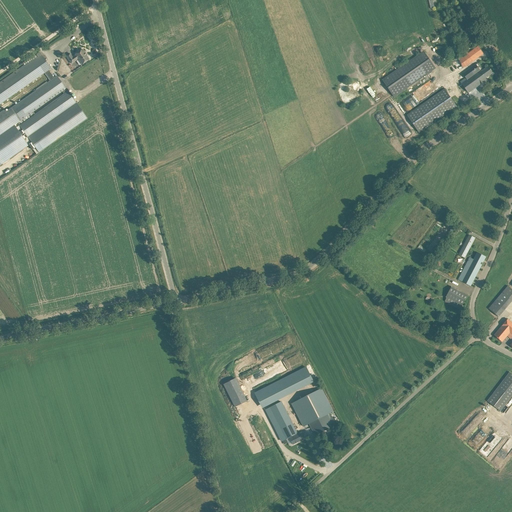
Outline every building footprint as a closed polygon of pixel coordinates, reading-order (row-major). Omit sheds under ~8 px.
[(467,52),(458,58),(463,68),(483,53),(478,46),(468,53),(467,52)] [(75,55),(72,57),(70,53),(66,56),(71,64),(78,59),(82,64),(89,60),(86,56),(87,55),(83,49),(75,55)] [(382,80),(395,97),(436,69),(423,51),(382,80)] [(0,163),(28,147),(15,126),(21,126),(21,130),(23,134),(25,134),(34,149),(35,149),(37,151),(86,121),(58,76),(52,76),(48,70),(50,69),(40,52),(35,54),(37,57),(0,79),(0,102),(45,75),(48,80),(48,83),(0,112),(0,163)] [(493,73),(488,66),(481,72),(476,64),(462,74),(465,78),(460,81),(468,93),(486,80),(485,78),(493,73)] [(457,107),(445,89),(407,115),(419,133),(457,107)] [(104,103),(97,93),(89,99),(96,109),(99,106),(100,107),(103,105),(102,104),(104,103)] [(459,255),(465,258),(475,238),(469,235),(459,255)] [(458,280),(471,286),(486,257),(477,252),(474,259),(470,257),(458,280)] [(489,308),(498,317),(511,300),(511,289),(508,286),(489,308)] [(447,297),(445,301),(460,309),(468,296),(452,287),(446,296),(447,297)] [(511,322),(508,319),(494,335),(502,342),(510,333),(511,334),(511,342),(510,345),(511,346),(511,322)] [(262,407),(314,380),(307,368),(255,394),(262,407)] [(488,401),(501,411),(511,396),(511,373),(510,372),(488,401)] [(331,420),(328,414),(333,411),(322,388),(292,404),(304,426),(307,425),(309,428),(311,427),(315,435),(337,424),(334,418),(331,420)] [(266,410),(282,441),(297,433),(281,402),(266,410)] [(290,438),(293,445),(305,439),(302,432),(290,438)]
